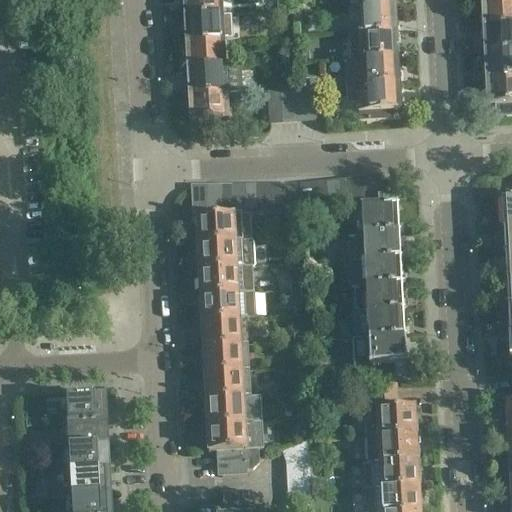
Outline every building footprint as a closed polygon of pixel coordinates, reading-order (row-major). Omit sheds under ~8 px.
[(218,18),(218,17),(216,0),(183,0),(184,20),(218,18)] [(394,8),(393,0),(358,0),(359,10),(394,8)] [(286,14),(285,1),(276,2),(277,14),(286,14)] [(301,13),(300,1),(291,1),(292,14),(301,13)] [(511,1),(482,3),(483,29),(511,27),(511,1)] [(360,36),(396,34),(394,8),(348,11),(350,37),(360,36)] [(302,26),(301,13),(292,14),(293,26),(302,26)] [(287,27),(286,14),(277,14),(278,27),(287,27)] [(219,44),(219,43),(218,22),(224,22),(224,17),(218,17),(218,18),(184,20),(186,46),(219,44)] [(511,53),(511,27),(483,29),(485,55),(511,53)] [(397,60),(396,34),(360,36),(361,62),(397,60)] [(221,70),(221,69),(219,48),(225,48),(225,43),(219,43),(219,44),(186,46),(187,72),(221,70)] [(304,65),(303,52),(294,53),(295,66),(304,65)] [(289,66),(288,53),(279,54),(280,66),(289,66)] [(511,53),(485,55),(486,81),(511,79),(511,53)] [(398,86),(397,60),(361,62),(363,84),(357,85),(357,88),(398,86)] [(222,95),(221,74),(227,74),(227,69),(221,69),(221,70),(187,72),(189,98),(222,96),(222,95)] [(511,79),(486,81),(488,108),(495,107),(496,120),(511,118),(511,79)] [(400,113),(398,86),(357,88),(359,124),(390,122),(389,113),(400,113)] [(321,120),(319,90),(306,91),(308,121),(321,120)] [(308,121),(306,91),(293,92),(295,122),(308,121)] [(295,122),(293,92),(281,93),(283,122),(295,122)] [(283,122),(281,93),(268,93),(270,123),(283,122)] [(224,122),(222,100),(228,100),(228,95),(222,95),(222,96),(189,98),(190,124),(224,122)] [(378,198),(377,184),(376,182),(363,184),(366,210),(379,210),(378,198)] [(366,210),(363,184),(351,185),(354,212),(361,211),(361,210),(366,210)] [(354,212),(351,185),(339,186),(342,212),(354,212)] [(342,212),(339,186),(326,188),(329,213),(342,212)] [(329,213),(326,188),(314,189),(317,214),(329,213)] [(317,214),(314,189),(301,190),(302,216),(317,214)] [(241,244),(239,218),(239,217),(232,217),(220,218),(207,219),(207,191),(194,192),(197,246),(241,244)] [(220,218),(220,191),(207,191),(207,219),(220,218)] [(232,217),(232,191),(220,191),(220,218),(232,217)] [(245,218),(245,191),(232,191),(232,217),(239,217),(239,218),(245,218)] [(257,218),(257,191),(245,191),(245,218),(257,218)] [(270,217),(269,191),(257,191),(257,218),(270,217)] [(282,217),(282,191),(269,191),(270,217),(282,217)] [(296,217),(296,202),(295,191),(282,191),(282,217),(296,217)] [(398,235),(397,209),(396,197),(378,198),(379,210),(366,210),(361,210),(361,211),(362,237),(398,235)] [(298,241),(297,229),(288,229),(289,242),(298,241)] [(399,261),(398,235),(362,237),(363,248),(359,250),(360,264),(399,261)] [(298,254),(298,241),(289,242),(289,254),(298,254)] [(242,270),(241,244),(197,246),(198,272),(242,270)] [(401,287),(399,261),(360,264),(361,276),(364,278),(365,289),(401,287)] [(244,296),(242,270),(198,272),(200,298),(244,296)] [(301,293),(300,281),(292,281),(292,293),(301,293)] [(402,313),(401,287),(365,289),(365,300),(362,303),(362,315),(402,313)] [(302,306),(301,293),(292,293),(293,307),(302,306)] [(245,322),(244,296),(200,298),(201,324),(245,322)] [(403,339),(402,313),(362,315),(363,328),(367,330),(367,341),(403,339)] [(247,348),(245,322),(201,324),(203,350),(247,348)] [(304,345),(303,333),(295,334),(295,345),(304,345)] [(404,366),(403,339),(367,341),(358,341),(359,355),(368,355),(368,368),(404,366)] [(305,358),(304,345),(295,345),(296,358),(305,358)] [(248,373),(247,348),(203,350),(204,376),(248,373)] [(249,400),(248,373),(204,376),(205,402),(249,400)] [(307,397),(306,385),(297,385),(298,398),(307,397)] [(397,399),(396,386),(370,388),(371,400),(397,399)] [(308,410),(307,397),(298,398),(299,411),(308,410)] [(106,424),(105,399),(62,402),(63,427),(106,424)] [(397,411),(397,399),(371,400),(371,413),(372,413),(372,416),(377,415),(377,412),(397,411)] [(251,425),(249,400),(205,402),(207,428),(251,425)] [(417,434),(417,423),(414,423),(414,410),(397,411),(377,412),(377,415),(378,439),(415,437),(415,434),(417,434)] [(108,448),(106,424),(63,427),(65,451),(108,448)] [(252,451),(251,425),(207,428),(208,454),(220,454),(245,453),(252,452),(252,451)] [(323,442),(323,430),(314,430),(315,442),(323,442)] [(419,460),(418,449),(416,449),(415,437),(378,439),(380,465),(417,463),(417,460),(419,460)] [(324,454),(323,442),(315,442),(315,454),(324,454)] [(310,460),(309,443),(282,453),(286,465),(310,460)] [(109,472),(108,448),(65,451),(66,475),(109,472)] [(259,460),(258,451),(252,451),(252,452),(245,453),(246,461),(259,460)] [(246,461),(245,453),(220,454),(221,466),(246,465),(246,461)] [(252,473),(259,466),(259,460),(246,461),(246,465),(247,473),(252,473)] [(310,474),(310,460),(286,465),(287,477),(310,474)] [(420,486),(420,475),(417,475),(417,463),(380,465),(381,491),(418,489),(418,486),(420,486)] [(247,473),(246,465),(221,466),(222,479),(247,477),(247,473)] [(325,480),(325,468),(316,468),(317,480),(325,480)] [(110,497),(109,472),(66,475),(67,499),(110,497)] [(311,489),(310,474),(287,477),(287,489),(311,489)] [(312,503),(312,495),(311,489),(287,489),(288,501),(312,503)] [(421,511),(421,501),(419,501),(418,489),(381,491),(382,511),(421,511)] [(249,506),(248,493),(223,494),(223,507),(249,506)] [(111,511),(110,497),(67,499),(67,511),(111,511)] [(312,511),(312,503),(288,501),(285,511),(312,511)]
